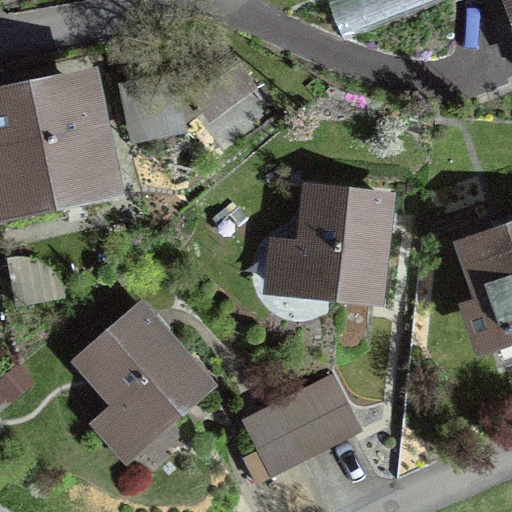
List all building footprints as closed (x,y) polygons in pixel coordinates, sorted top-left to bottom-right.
[(224,49),(184,79),(208,111),(248,81),(224,49)] [(0,222),(104,201),(80,88),(51,94),(48,78),(21,84),(24,100),(0,104),(0,176),(2,186),(0,186),(0,222)] [(374,299),(386,199),(311,191),(300,291),(374,299)] [(466,248),(503,354),(511,351),(511,227),(495,233),(497,238),(466,248)] [(149,436),(206,386),(139,311),(83,360),(149,436)] [(244,459),(256,482),(359,429),(331,376),(245,420),(261,451),(244,459)] [(222,485),(244,469),(192,409),(171,426),(222,485)]
